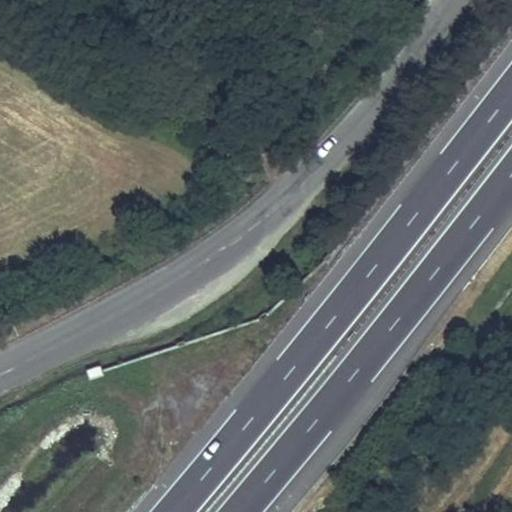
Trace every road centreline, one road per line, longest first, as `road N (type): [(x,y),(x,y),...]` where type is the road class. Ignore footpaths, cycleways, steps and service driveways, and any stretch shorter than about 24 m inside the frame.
road 1 (tertiary): [(0,371),(191,267),(290,199),(350,138),(450,0)]
road 2 (motorway): [(511,93),(174,511)]
road 3 (motorway): [(238,511),(511,174)]
